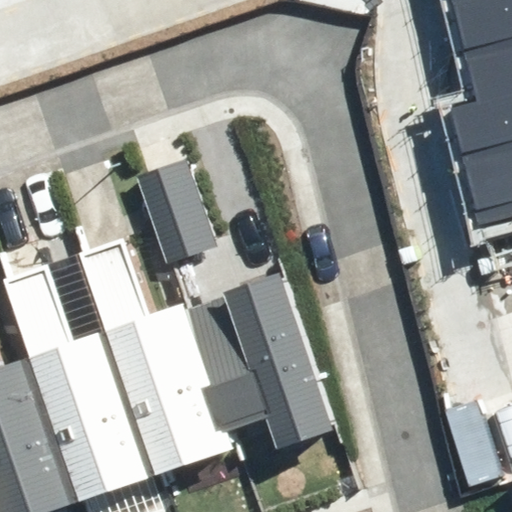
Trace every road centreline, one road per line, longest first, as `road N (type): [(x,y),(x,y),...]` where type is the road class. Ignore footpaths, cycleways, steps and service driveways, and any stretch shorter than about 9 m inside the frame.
road 1 (residential): [(435,511),(307,56),(0,164)]
road 2 (residential): [(144,0),(0,54)]
